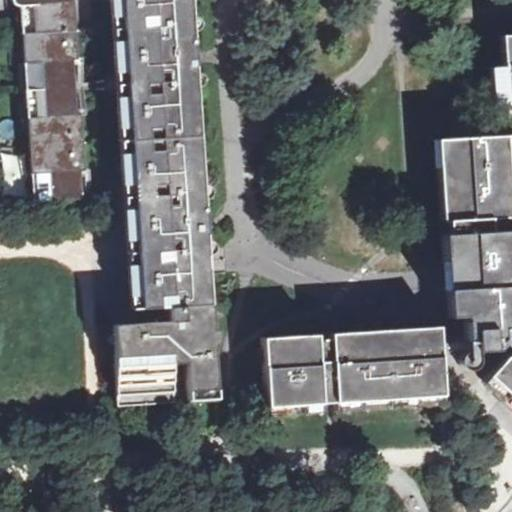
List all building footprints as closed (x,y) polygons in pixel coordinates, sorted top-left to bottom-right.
[(13,0),(14,2),(16,4),(17,5),(19,7),(21,7),(33,202),(82,199),(80,172),(84,168),(73,0),(13,0)] [(153,307),(133,0),(111,0),(130,309),(142,308),(153,307)] [(189,0),(133,0),(153,307),(167,306),(209,304),(205,245),(204,234),(193,57),(189,0)] [(511,35),(501,36),(503,66),(489,67),(491,105),(505,104),(506,113),(511,112),(511,35)] [(483,264),(482,259),(511,257),(511,135),(507,135),(435,140),(440,220),(442,261),(473,260),(473,265),(483,264)] [(20,147),(0,148),(0,185),(23,184),(20,147)] [(473,260),(442,261),(443,270),(444,285),(445,308),(458,307),(458,315),(476,314),(476,309),(485,308),(486,313),(511,311),(511,257),(482,259),(483,264),(473,265),(473,260)] [(210,327),(209,304),(167,306),(168,321),(168,329),(210,327)] [(458,307),(445,308),(446,317),(462,316),(511,312),(511,311),(486,313),(485,308),(476,309),(476,314),(458,315),(458,307)] [(213,362),(210,327),(168,329),(168,321),(112,325),(115,368),(171,364),(184,363),(213,362)] [(437,326),(261,337),(266,414),(442,403),(441,382),(437,326)] [(511,341),(479,379),(511,407),(511,341)] [(215,397),(213,362),(184,363),(186,399),(215,397)] [(171,364),(115,368),(117,406),(173,402),(171,364)]
